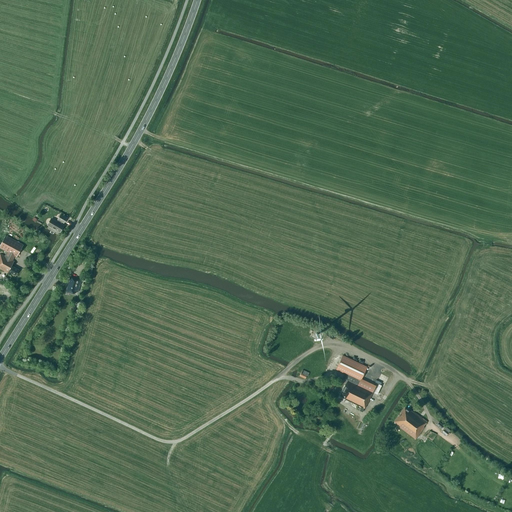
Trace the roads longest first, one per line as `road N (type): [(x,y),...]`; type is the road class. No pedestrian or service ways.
road 1 (secondary): [(0,358),(134,142),(197,0)]
road 2 (unclassified): [(0,366),(171,441),(276,378)]
road 3 (track): [(437,431),(407,382),(345,346),(313,349),(276,378)]
